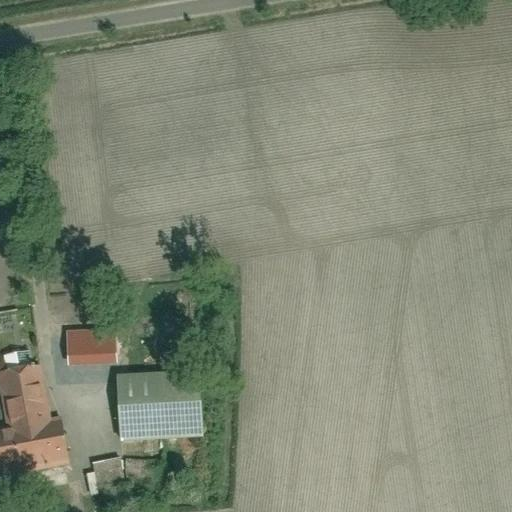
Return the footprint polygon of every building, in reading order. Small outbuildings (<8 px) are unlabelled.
[(0,440),(0,481),(61,474),(55,428),(41,430),(34,373),(19,375),(17,357),(0,359),(0,366),(2,379),(0,378),(0,421),(2,441),(0,440)] [(70,362),(73,400),(107,397),(104,359),(70,362)] [(113,387),(114,450),(199,448),(198,385),(113,387)] [(193,459),(178,462),(180,474),(195,470),(193,459)] [(81,472),(87,505),(122,499),(116,466),(81,472)] [(46,492),(72,486),(69,474),(43,480),(46,492)] [(157,476),(126,478),(128,497),(159,495),(157,476)]
